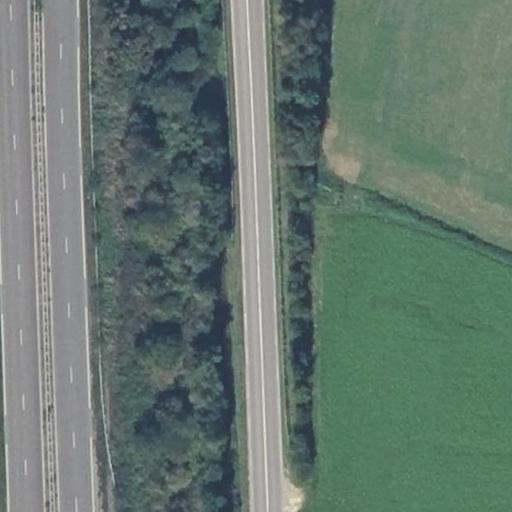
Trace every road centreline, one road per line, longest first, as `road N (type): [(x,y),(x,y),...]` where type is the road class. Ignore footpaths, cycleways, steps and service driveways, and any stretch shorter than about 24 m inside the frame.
road 1 (trunk): [(77,511),(58,0)]
road 2 (tertiary): [(247,0),(265,511)]
road 3 (trunk): [(8,0),(26,511)]
